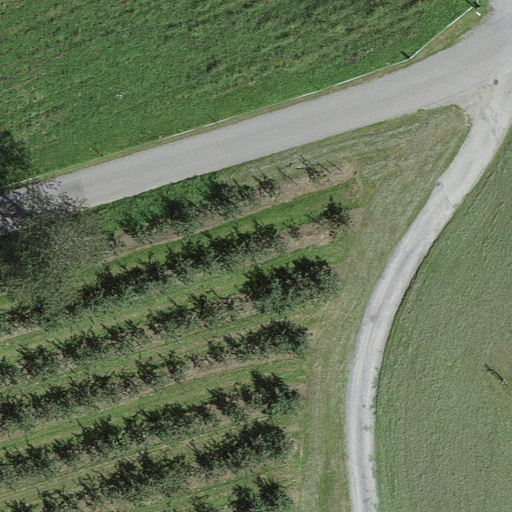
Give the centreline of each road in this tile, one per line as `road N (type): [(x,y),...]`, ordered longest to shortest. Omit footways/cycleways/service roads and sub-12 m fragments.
road 1 (unclassified): [(0,222),(362,112),(511,40)]
road 2 (track): [(366,511),(369,336),(511,78)]
